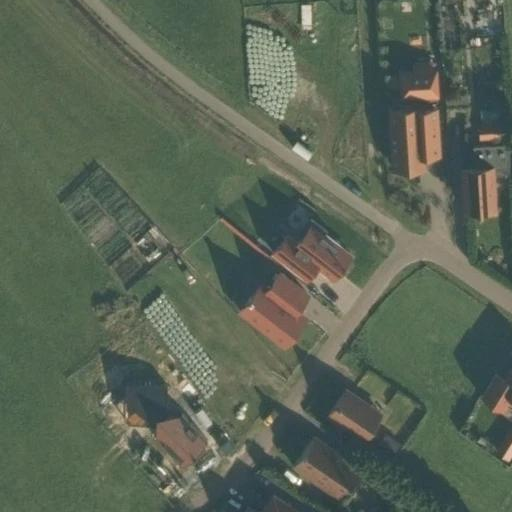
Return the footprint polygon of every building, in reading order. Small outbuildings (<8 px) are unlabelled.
[(425,70),(424,63),(404,64),(404,72),(401,72),(402,98),(436,96),(435,69),(425,70)] [(390,109),(391,128),(393,169),(423,167),(422,156),(438,155),(435,109),(419,110),(419,108),(390,109)] [(505,108),(480,110),(481,123),(506,122),(505,108)] [(481,123),(480,123),(481,140),(509,137),(507,121),(506,122),(481,123)] [(473,146),(474,168),(462,168),(465,212),(494,210),(492,175),(509,174),(508,144),(473,146)] [(286,237),(273,253),(306,279),(316,266),(332,278),(351,255),(324,233),(328,229),(311,215),(297,231),(302,235),(297,241),(288,234),(286,237)] [(308,295),(280,273),(267,289),(261,284),(240,311),(284,345),(305,318),(296,311),(308,295)] [(511,369),(506,379),(496,373),(481,397),(502,410),(511,396),(511,369)] [(125,381),(124,397),(150,423),(156,423),(155,438),(182,465),(207,440),(181,413),(166,413),(167,385),(164,381),(125,381)] [(188,383),(181,390),(187,397),(195,390),(188,383)] [(380,414),(345,389),(328,414),(363,439),(380,414)] [(386,433),(378,445),(392,454),(400,443),(386,433)] [(342,499),(362,469),(313,436),(293,465),(342,499)] [(103,470),(83,488),(104,511),(131,511),(142,503),(129,488),(141,477),(111,444),(93,460),(103,470)] [(500,444),(496,450),(508,458),(511,451),(500,444)] [(299,511),(273,494),(260,511),(256,511),(248,507),(244,511),(299,511)]
